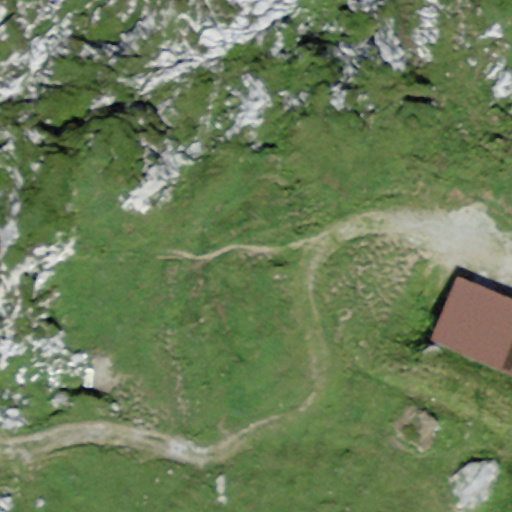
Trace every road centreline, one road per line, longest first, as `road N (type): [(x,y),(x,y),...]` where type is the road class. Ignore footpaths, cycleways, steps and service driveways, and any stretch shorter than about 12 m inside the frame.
road 1 (track): [(339,236),(317,257),(308,282),(323,355),(320,380),(310,400),(287,416),(219,456),(86,433),(0,451)]
road 2 (track): [(511,271),(378,218),(305,245)]
